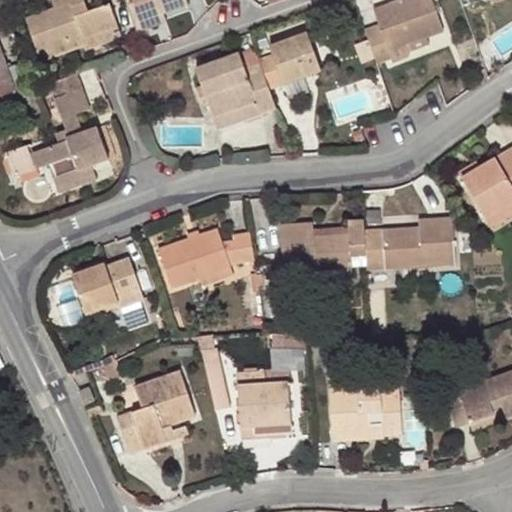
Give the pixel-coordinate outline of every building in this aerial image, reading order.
[(87,31),(122,19),(115,0),(107,0),(95,5),(78,13),(73,0),(60,0),(61,2),(31,14),(44,46),(59,41),(63,52),(91,43),(87,31)] [(95,5),(93,0),(73,0),(78,13),(95,5)] [(134,0),(139,14),(169,4),(181,0),(134,0)] [(370,29),(381,60),(398,53),(394,44),(447,25),(438,0),(397,0),(379,7),(384,24),(370,29)] [(139,14),(143,26),(173,16),(169,4),(139,14)] [(126,30),(122,19),(87,31),(91,43),(126,30)] [(447,25),(394,44),(398,53),(399,56),(452,37),(447,25)] [(279,53),(263,56),(265,62),(273,85),(327,66),(314,31),(276,44),(279,53)] [(0,91),(20,84),(14,65),(5,39),(0,40),(0,91)] [(49,57),(63,52),(59,41),(44,46),(49,57)] [(281,106),(273,85),(265,62),(263,56),(260,47),(202,69),(218,115),(262,99),(265,111),(281,106)] [(28,60),(14,65),(20,84),(35,79),(28,60)] [(66,116),(85,109),(95,107),(87,86),(58,96),(66,116)] [(218,115),(222,126),(265,111),(262,99),(218,115)] [(90,126),(85,109),(66,116),(72,132),(90,126)] [(92,128),(90,126),(72,132),(73,135),(69,137),(70,142),(40,153),(45,172),(55,168),(61,189),(102,176),(102,174),(99,164),(114,159),(102,125),(92,128)] [(511,155),(468,182),(494,220),(511,207),(511,155)] [(364,229),(366,254),(366,263),(388,262),(389,269),(457,264),(455,216),(421,217),(422,227),(422,234),(385,235),(385,228),(364,229)] [(364,229),(364,220),(347,221),(348,228),(349,237),(314,238),(313,228),(313,223),(281,225),(284,271),(350,268),(350,256),(366,254),(364,229)] [(258,255),(254,232),(233,233),(234,241),(221,245),(215,227),(158,247),(172,285),(228,265),(226,258),(258,255)] [(385,228),(385,235),(422,234),(422,227),(385,228)] [(313,228),(314,238),(349,237),(348,228),(313,228)] [(121,310),(145,300),(130,256),(73,277),(86,315),(118,302),(121,310)] [(303,353),(303,343),(284,342),(284,357),(303,358),(303,353)] [(317,351),(316,344),(303,343),(303,353),(317,353),(317,351)] [(298,361),(276,362),(276,376),(299,376),(298,361)] [(276,376),(276,362),(247,364),(250,421),(263,420),(262,415),(278,415),(279,429),(302,427),(299,376),(276,376)] [(139,443),(177,430),(173,418),(194,412),(206,407),(192,364),(145,378),(150,399),(127,406),(139,443)] [(394,427),(394,434),(413,434),(411,389),(391,390),(391,386),(368,387),(368,390),(358,391),(358,365),(339,365),(340,439),(360,438),(359,428),(394,427)] [(506,411),(509,420),(511,419),(511,373),(452,396),(464,427),(477,422),(506,411)] [(123,384),(119,374),(107,379),(111,389),(123,384)] [(95,399),(95,400),(105,396),(99,382),(90,386),(95,399)] [(95,400),(101,409),(116,402),(112,392),(105,396),(95,400)] [(414,410),(414,448),(434,448),(434,410),(414,410)] [(480,431),(509,420),(506,411),(477,422),(480,431)] [(173,418),(177,430),(198,423),(194,412),(173,418)] [(263,420),(250,421),(251,431),(279,429),(278,415),(262,415),(263,420)] [(394,436),(394,434),(394,427),(359,428),(360,438),(394,436)]
